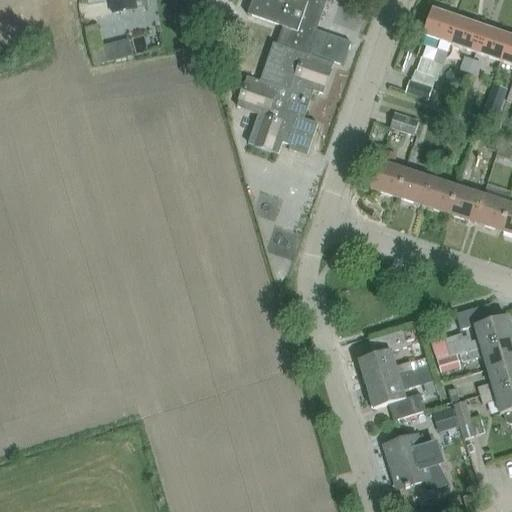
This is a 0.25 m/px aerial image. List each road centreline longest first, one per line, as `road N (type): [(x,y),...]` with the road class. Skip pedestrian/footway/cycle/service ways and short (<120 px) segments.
road 1 (residential): [(324,222),(310,264),(311,307),(376,511)]
road 2 (residential): [(324,222),(396,0)]
road 3 (residential): [(511,285),(324,222)]
